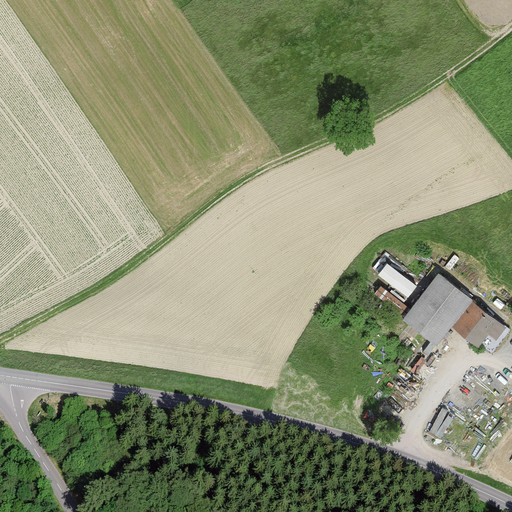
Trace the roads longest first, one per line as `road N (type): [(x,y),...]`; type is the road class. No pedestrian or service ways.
road 1 (track): [(0,337),(113,278),(275,162),(376,121),(465,68),(511,28)]
road 2 (secondary): [(511,505),(406,460),(286,423),(10,377)]
road 3 (unclassified): [(10,377),(20,426),(73,511)]
road 4 (unknown): [(396,457),(470,346)]
